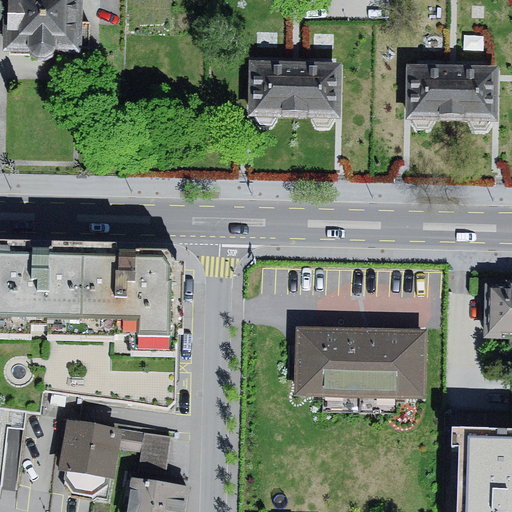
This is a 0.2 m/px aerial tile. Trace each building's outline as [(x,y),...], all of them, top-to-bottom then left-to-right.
[(94,0),(0,0),(0,57),(94,59),(94,0)] [(341,68),(247,66),(246,126),(340,128),(341,68)] [(496,71),(403,69),(402,131),(495,133),(496,71)] [(183,257),(0,252),(0,407),(178,419),(183,257)] [(511,288),(483,287),(481,345),(511,345),(511,288)] [(423,407),(424,337),(294,334),(292,404),(423,407)] [(511,511),(511,439),(445,439),(443,511),(511,511)] [(117,457),(59,448),(51,499),(110,508),(117,457)] [(186,511),(191,485),(132,476),(126,511),(186,511)]
